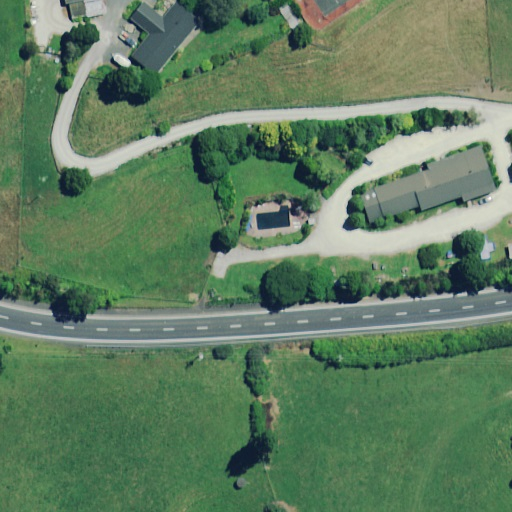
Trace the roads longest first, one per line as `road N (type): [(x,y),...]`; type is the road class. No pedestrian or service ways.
road 1 (unclassified): [(504,117),(432,105),(217,123),(93,165),(66,164),(52,142),(54,124),(106,0)]
road 2 (primary): [(0,321),(152,334),(511,303)]
road 3 (unclassified): [(486,129),(356,182),(344,194),(340,228),(359,241),(410,239),(492,211),(504,183),(496,145)]
